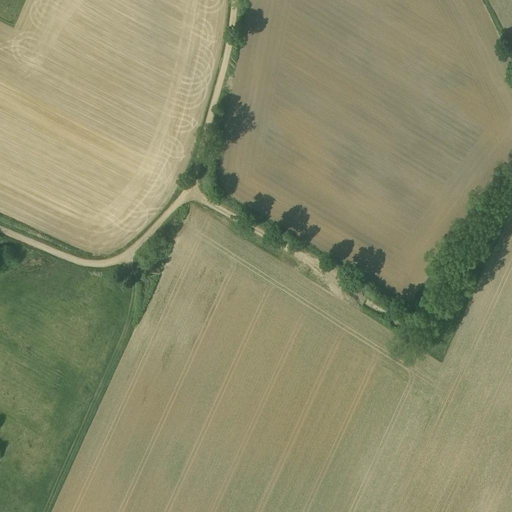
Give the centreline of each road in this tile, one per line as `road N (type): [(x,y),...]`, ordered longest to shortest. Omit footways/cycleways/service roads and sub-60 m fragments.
road 1 (residential): [(235,0),(197,180),(158,230),(118,262),(87,266),(5,232)]
road 2 (track): [(118,262),(136,287),(134,309),(46,511)]
